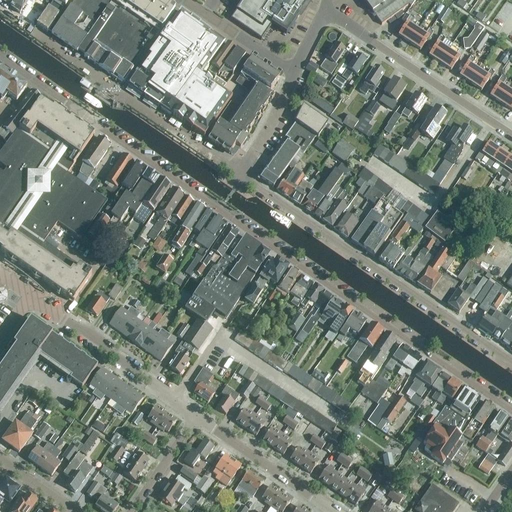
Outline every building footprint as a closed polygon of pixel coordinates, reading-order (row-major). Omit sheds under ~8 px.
[(40,8),(34,3),(29,0),(1,0),(2,3),(34,25),(39,18),(35,15),(40,8)] [(34,3),(40,8),(44,11),(50,2),(47,0),(57,0),(65,5),(68,0),(32,0),(35,1),(34,3)] [(77,54),(78,53),(106,12),(113,0),(77,0),(51,36),(77,54)] [(153,0),(122,0),(112,16),(84,57),(84,58),(99,68),(98,68),(117,81),(118,80),(124,84),(172,13),(153,0)] [(287,34),(299,17),(297,16),(307,0),(244,0),(232,19),(261,39),(271,25),(272,24),(273,25),(287,34)] [(419,0),(442,4),(444,0),(362,0),(381,26),(408,6),(411,8),(416,1),(417,0),(419,0)] [(47,33),(63,9),(53,2),(36,26),(47,33)] [(444,25),(452,12),(446,9),(438,21),(444,25)] [(84,57),(112,16),(106,12),(78,53),(84,57)] [(137,72),(127,87),(143,98),(145,99),(160,109),(171,93),(185,72),(193,61),(196,57),(194,56),(197,52),(197,51),(210,35),(196,25),(195,27),(181,16),(161,44),(159,42),(137,72)] [(409,44),(418,31),(410,26),(414,20),(410,17),(405,25),(406,25),(398,36),(409,44)] [(484,30),(476,24),(473,29),(475,30),(468,40),(464,40),(465,51),(470,50),(484,30)] [(418,31),(409,44),(420,51),(428,40),(429,40),(433,33),(429,30),(425,36),(418,31)] [(171,93),(160,109),(171,117),(173,115),(173,116),(173,117),(182,123),(183,122),(184,123),(183,123),(191,129),(204,138),(215,122),(213,121),(230,97),(222,91),(226,86),(216,78),(212,84),(211,84),(212,84),(203,77),(210,68),(208,67),(224,44),(210,34),(210,35),(197,51),(197,52),(194,56),(196,57),(193,61),(185,72),(171,93)] [(440,64),(448,52),(441,47),(445,41),(440,38),(435,45),(436,46),(429,56),(440,64)] [(212,67),(209,72),(209,73),(215,77),(219,72),(220,73),(236,51),(227,45),(226,46),(211,66),(212,67)] [(335,65),(345,51),(335,45),(330,54),(328,53),(325,57),(327,58),(326,59),(320,69),(323,71),(331,76),(337,67),(335,65)] [(236,51),(218,77),(220,78),(226,70),(233,75),(245,58),(236,51)] [(448,52),(440,64),(451,71),(458,60),(459,61),(464,54),(460,51),(456,57),(448,52)] [(505,66),(511,54),(511,53),(508,51),(506,53),(505,53),(499,62),(505,66)] [(356,76),(358,72),(366,62),(357,56),(342,78),(347,82),(352,74),(356,76)] [(471,84),(479,72),(472,67),(475,61),(471,58),(466,65),(467,66),(460,77),(471,84)] [(243,72),(242,73),(270,92),(280,78),(272,72),(252,59),(243,72)] [(373,93),(380,83),(379,82),(384,74),(375,68),(365,82),(366,82),(360,91),(366,95),(369,91),(373,93)] [(16,102),(26,88),(1,70),(0,69),(0,99),(2,101),(7,96),(16,102)] [(479,72),(471,84),(482,91),(489,80),(490,81),(495,74),(491,71),(487,77),(479,72)] [(324,87),(328,81),(318,75),(314,81),(324,87)] [(247,91),(252,85),(240,77),(235,83),(247,91)] [(341,91),(346,83),(337,77),(332,85),(341,91)] [(501,104),(509,92),(502,87),(506,81),(501,78),(497,85),(497,86),(490,97),(501,104)] [(88,90),(90,86),(83,81),(80,84),(88,90)] [(394,81),(379,103),(392,111),(397,104),(396,103),(406,89),(394,81)] [(257,87),(229,129),(244,139),(272,97),(257,87)] [(12,136),(41,99),(31,92),(0,130),(0,133),(4,137),(8,132),(12,136)] [(511,93),(509,92),(501,104),(511,111),(511,93)] [(418,116),(426,103),(415,95),(406,108),(407,108),(402,115),(408,119),(413,113),(418,116)] [(91,276),(44,243),(57,224),(80,240),(107,202),(67,175),(94,136),(82,127),(81,128),(79,127),(77,125),(78,124),(42,99),(16,136),(15,135),(0,154),(0,164),(6,170),(3,174),(0,171),(0,250),(2,252),(0,254),(72,304),(91,276)] [(226,126),(239,107),(231,102),(219,121),(226,126)] [(365,112),(374,117),(374,118),(381,107),(372,102),(365,112)] [(332,114),(334,109),(325,104),(323,109),(332,114)] [(295,124),(316,138),(318,139),(329,124),(328,123),(303,107),(299,114),(295,121),(296,121),(295,123),(295,124)] [(417,126),(403,147),(408,151),(421,133),(432,141),(439,131),(437,129),(446,116),(435,109),(426,123),(427,123),(422,130),(417,126)] [(368,125),(374,117),(365,112),(359,121),(354,129),(362,134),(368,125)] [(389,135),(401,117),(395,113),(387,125),(388,125),(384,131),(389,135)] [(343,123),(332,115),(330,118),(341,126),(343,123)] [(353,131),(359,121),(349,115),(343,124),(353,131)] [(315,139),(316,138),(295,124),(285,138),(285,139),(286,138),(289,141),(287,143),(286,144),(284,143),(261,174),(263,176),(260,180),(273,189),(288,167),(291,170),(293,171),(304,156),(303,155),(315,138),(315,139)] [(219,126),(209,140),(230,155),(230,154),(233,156),(236,156),(240,150),(245,143),(219,126)] [(453,130),(446,142),(455,148),(458,143),(463,147),(472,133),(463,127),(459,134),(453,130)] [(87,180),(111,147),(99,139),(81,163),(83,165),(80,174),(87,180)] [(346,162),(355,150),(342,141),(333,153),(346,162)] [(328,149),(318,142),(314,147),(324,154),(328,149)] [(492,161),(499,151),(488,144),(482,153),(481,152),(475,160),(480,163),(484,156),(490,160),(492,161)] [(378,158),(384,149),(379,145),(373,155),(378,158)] [(383,162),(389,152),(384,149),(378,158),(383,162)] [(450,149),(443,159),(454,166),(462,154),(456,150),(454,152),(450,149)] [(502,168),(509,158),(499,151),(492,161),(490,160),(485,167),(490,170),(495,163),(500,166),(502,168)] [(388,165),(394,155),(389,152),(383,162),(388,165)] [(117,189),(134,163),(123,155),(106,181),(117,189)] [(393,168),(399,159),(396,157),(394,155),(388,165),(393,168)] [(500,176),(506,180),(510,173),(511,174),(511,159),(509,158),(502,168),(500,166),(495,174),(500,177),(500,176)] [(398,172),(404,162),(402,161),(399,159),(393,168),(398,172)] [(441,165),(449,171),(453,166),(444,160),(441,165)] [(403,175),(409,166),(404,162),(398,172),(403,175)] [(129,195),(130,193),(131,193),(146,171),(136,165),(121,187),(122,188),(121,191),(126,194),(127,195),(128,195),(129,195)] [(342,165),(336,172),(343,177),(351,172),(342,165)] [(446,176),(449,171),(441,165),(438,170),(446,176)] [(408,178),(414,169),(409,166),(403,175),(408,178)] [(467,179),(472,172),(467,168),(462,175),(467,179)] [(362,181),(368,173),(363,169),(357,177),(362,181)] [(413,182),(419,172),(414,169),(408,178),(413,182)] [(305,178),(293,171),(291,170),(277,191),(290,200),(301,183),(302,182),(305,178)] [(442,180),(446,176),(438,170),(434,175),(442,180)] [(324,199),(326,200),(335,187),(343,177),(336,172),(335,171),(317,196),(314,194),(311,195),(302,208),(312,215),(324,199)] [(417,185),(424,175),(419,172),(413,182),(417,185)] [(126,194),(111,216),(120,223),(128,211),(135,216),(142,206),(143,206),(160,181),(148,173),(142,181),(143,182),(132,198),(127,195),(126,194)] [(367,185),(373,177),(368,173),(362,181),(365,183),(367,185)] [(511,174),(510,173),(506,181),(508,182),(503,189),(507,191),(511,184),(510,183),(511,180),(511,174)] [(83,186),(87,180),(80,174),(76,180),(83,186)] [(423,188),(429,179),(424,175),(417,185),(423,188)] [(439,185),(442,180),(434,175),(431,180),(434,182),(439,185)] [(372,188),(378,180),(373,177),(367,185),(372,188)] [(434,182),(431,180),(429,179),(423,188),(427,192),(434,182)] [(376,192),(383,184),(378,180),(372,188),(376,192)] [(153,213),(170,188),(160,181),(143,206),(142,206),(135,216),(133,219),(143,226),(152,212),(153,213)] [(301,183),(290,200),(300,207),(312,188),(315,184),(311,181),(308,185),(302,182),(301,183)] [(432,195),(439,185),(434,182),(427,192),(432,195)] [(372,188),(367,185),(365,183),(359,191),(358,194),(364,198),(376,207),(379,201),(383,197),(381,196),(376,192),(372,188)] [(381,196),(387,187),(383,184),(376,192),(381,196)] [(338,200),(339,200),(340,198),(339,198),(343,193),(340,190),(335,187),(326,200),(324,199),(312,215),(322,222),(338,200)] [(386,199),(392,191),(387,187),(381,196),(383,197),(386,199)] [(168,222),(184,197),(173,190),(156,215),(161,218),(147,238),(154,243),(168,222)] [(393,205),(399,197),(392,191),(386,199),(393,205)] [(338,200),(322,222),(332,229),(346,209),(341,205),(347,196),(343,193),(339,198),(340,198),(339,200),(338,200)] [(184,197),(168,222),(178,229),(181,223),(194,204),(184,197)] [(401,210),(407,202),(399,197),(393,205),(401,210)] [(362,250),(391,209),(379,201),(376,207),(368,218),(351,242),(362,250)] [(406,214),(411,206),(407,202),(401,210),(406,214)] [(192,231),(205,211),(196,205),(180,229),(181,230),(172,245),(180,250),(192,231)] [(410,218),(416,209),(411,206),(406,214),(407,215),(410,218)] [(402,217),(391,209),(362,250),(374,258),(390,236),(402,217)] [(410,218),(415,221),(421,213),(416,209),(410,218)] [(360,221),(364,215),(357,210),(353,217),(353,216),(350,219),(344,215),(334,230),(347,240),(358,224),(357,224),(359,221),(360,221)] [(203,232),(214,216),(205,211),(192,231),(197,235),(189,247),(192,249),(195,245),(200,236),(203,232)] [(420,225),(426,217),(421,213),(415,221),(420,225)] [(432,235),(437,239),(444,244),(456,228),(436,213),(431,221),(424,229),(432,235)] [(415,221),(410,218),(407,215),(402,223),(410,228),(419,234),(423,229),(419,226),(420,225),(415,221)] [(100,216),(87,236),(96,242),(109,222),(100,216)] [(215,241),(226,225),(214,216),(203,232),(200,236),(195,245),(201,249),(196,257),(195,259),(185,274),(191,277),(194,273),(199,264),(215,241)] [(424,229),(431,221),(426,217),(420,225),(419,226),(423,229),(424,230),(424,229)] [(398,244),(410,228),(402,223),(393,235),(393,240),(378,261),(393,271),(403,256),(404,255),(403,252),(399,249),(396,250),(393,249),(396,245),(394,244),(395,241),(398,244)] [(145,242),(153,227),(148,224),(135,246),(139,249),(144,241),(145,242)] [(199,264),(194,273),(200,277),(211,260),(212,260),(216,255),(222,259),(239,234),(228,227),(202,266),(199,264)] [(427,254),(437,239),(432,235),(419,255),(413,263),(412,263),(403,277),(415,285),(433,258),(427,254)] [(160,237),(152,246),(160,252),(168,243),(160,237)] [(212,270),(184,311),(206,325),(215,313),(225,320),(226,320),(240,298),(269,255),(261,250),(261,249),(245,238),(232,257),(227,253),(214,272),(212,270)] [(444,245),(438,241),(434,247),(440,251),(444,245)] [(447,273),(459,254),(445,245),(417,286),(441,302),(453,285),(442,277),(441,279),(435,275),(440,268),(447,273)] [(403,277),(412,263),(406,259),(411,252),(407,250),(404,255),(403,256),(405,257),(394,272),(403,277)] [(120,268),(125,261),(112,253),(108,260),(120,268)] [(165,275),(165,274),(172,263),(163,257),(156,270),(165,275)] [(137,269),(145,274),(149,268),(145,266),(147,263),(143,260),(137,269)] [(288,268),(277,260),(273,265),(270,263),(245,302),(253,307),(263,292),(262,291),(266,284),(268,285),(270,282),(272,284),(273,283),(276,286),(288,268)] [(463,283),(475,265),(469,261),(457,279),(463,283)] [(286,299),(301,277),(290,269),(275,291),(286,299)] [(302,277),(290,294),(296,298),(291,305),(296,309),(313,285),(302,277)] [(160,281),(156,278),(149,289),(153,292),(160,281)] [(458,291),(447,306),(459,314),(471,298),(476,301),(489,282),(483,278),(476,288),(471,285),(464,295),(458,291)] [(161,281),(154,291),(162,296),(169,286),(161,281)] [(476,301),(476,302),(481,306),(478,310),(484,315),(483,317),(485,319),(479,328),(492,337),(504,320),(494,313),(507,294),(501,290),(489,282),(476,301)] [(115,301),(123,289),(116,285),(108,297),(115,301)] [(314,306),(324,292),(315,286),(301,306),(305,309),(309,302),(314,306)] [(270,303),(276,294),(272,292),(266,301),(270,303)] [(308,337),(314,327),(334,299),(324,292),(314,307),(318,310),(313,318),(312,317),(301,332),(308,337)] [(97,318),(109,300),(98,293),(86,311),(88,312),(88,313),(91,315),(92,315),(97,318)] [(340,315),(346,307),(334,299),(331,303),(322,316),(314,327),(320,331),(325,323),(326,323),(328,320),(334,324),(340,315)] [(334,324),(333,326),(325,338),(331,342),(352,312),(346,307),(340,315),(334,324)] [(119,333),(135,311),(131,309),(128,314),(121,309),(109,326),(119,333)] [(129,340),(141,324),(135,319),(139,314),(135,311),(119,333),(129,340)] [(358,335),(367,322),(354,313),(345,326),(336,340),(341,343),(350,329),(358,335)] [(290,325),(298,330),(304,320),(294,314),(291,319),(294,320),(290,325)] [(504,320),(492,337),(500,343),(511,325),(511,323),(508,321),(511,316),(508,314),(504,320)] [(46,332),(30,320),(14,344),(12,343),(0,359),(0,398),(33,351),(71,378),(69,380),(82,389),(98,366),(47,331),(46,332)] [(183,342),(198,352),(213,330),(197,320),(182,342),(183,342)] [(182,340),(191,328),(185,323),(176,336),(182,340)] [(140,348),(152,332),(156,327),(152,324),(148,329),(141,324),(129,340),(129,341),(140,349),(140,348)] [(372,350),(383,334),(370,325),(359,341),(360,341),(358,344),(349,356),(347,359),(354,364),(364,351),(366,349),(368,347),(372,350)] [(511,325),(500,343),(510,350),(511,347),(511,325)] [(150,355),(166,334),(162,331),(158,336),(152,332),(140,348),(150,355)] [(238,344),(244,335),(240,331),(233,340),(238,344)] [(166,334),(150,355),(161,363),(173,346),(166,341),(169,336),(166,334)] [(243,347),(249,338),(244,335),(238,344),(243,347)] [(371,380),(372,381),(386,359),(385,358),(396,342),(386,335),(368,360),(366,364),(363,368),(358,374),(361,376),(357,382),(364,388),(369,381),(370,382),(371,380)] [(248,350),(254,341),(249,338),(243,347),(248,350)] [(253,354),(259,344),(254,341),(248,350),(253,354)] [(195,357),(198,352),(183,342),(175,354),(179,356),(170,369),(180,376),(189,363),(188,363),(192,356),(193,356),(195,357)] [(258,357),(264,348),(259,344),(253,354),(258,357)] [(403,367),(412,353),(402,346),(393,360),(392,359),(385,369),(391,373),(397,363),(403,367)] [(262,360),(268,351),(264,348),(258,357),(262,360)] [(267,363),(273,354),(268,351),(262,360),(267,363)] [(412,353),(403,367),(398,375),(402,377),(404,373),(410,377),(422,360),(412,353)] [(272,366),(278,357),(273,354),(267,363),(272,366)] [(277,370),(283,361),(278,357),(272,366),(277,370)] [(282,372),(288,364),(283,361),(277,370),(282,373),(282,372)] [(341,375),(348,364),(343,361),(336,371),(341,375)] [(228,381),(234,371),(219,363),(214,373),(228,381)] [(288,364),(282,372),(287,375),(293,366),(288,363),(288,364)] [(415,395),(433,368),(426,363),(415,378),(416,378),(412,383),(414,384),(406,395),(412,400),(415,395)] [(244,378),(250,369),(245,366),(239,375),(244,378)] [(292,378),(298,369),(293,366),(287,375),(292,378)] [(433,368),(415,395),(421,398),(426,390),(423,388),(425,385),(431,388),(441,373),(433,368)] [(208,404),(214,394),(205,388),(213,376),(203,369),(194,383),(199,386),(194,394),(208,404)] [(248,381),(254,372),(250,369),(244,378),(248,381)] [(296,381),(302,372),(298,369),(292,378),(296,381)] [(97,399),(113,378),(102,370),(90,386),(97,391),(93,397),(97,399)] [(253,384),(259,375),(254,372),(248,381),(250,382),(253,384)] [(301,384),(307,376),(302,372),(296,381),(301,384)] [(325,374),(320,382),(325,386),(331,378),(325,374)] [(436,402),(452,380),(442,374),(432,390),(436,392),(431,399),(436,402)] [(258,388),(264,379),(259,375),(253,384),(255,385),(258,388)] [(306,388),(312,379),(307,376),(301,384),(306,388)] [(380,376),(377,383),(388,388),(392,381),(380,376)] [(111,402),(123,385),(113,378),(97,399),(101,402),(104,397),(111,402)] [(263,391),(269,382),(264,379),(258,388),(263,391)] [(311,391),(317,382),(312,379),(306,388),(311,391)] [(387,391),(382,388),(375,383),(372,381),(371,380),(370,382),(369,381),(364,388),(361,394),(377,405),(380,399),(382,400),(387,391)] [(452,380),(436,402),(442,406),(445,401),(442,399),(445,396),(452,401),(462,387),(452,380)] [(239,395),(246,400),(255,387),(248,382),(239,395)] [(268,394),(274,385),(269,382),(263,391),(268,394)] [(316,394),(322,385),(317,382),(311,391),(316,394)] [(117,414),(133,393),(123,385),(111,402),(117,406),(114,411),(117,414)] [(273,397),(279,388),(274,385),(268,394),(273,397)] [(320,397),(326,388),(322,385),(316,394),(320,397)] [(224,397),(216,409),(226,416),(234,404),(239,397),(230,391),(226,387),(221,394),(224,397)] [(256,399),(261,391),(255,387),(250,395),(256,399)] [(278,400),(284,391),(279,388),(273,397),(278,400)] [(325,400),(331,391),(326,388),(320,397),(325,400)] [(468,417),(480,400),(463,388),(448,410),(445,408),(436,421),(435,420),(429,429),(433,431),(423,445),(427,447),(424,451),(432,456),(431,457),(443,465),(446,460),(450,463),(454,458),(462,446),(467,439),(463,436),(473,420),(468,417)] [(391,407),(397,398),(387,390),(387,391),(382,400),(391,407)] [(283,404),(289,395),(284,391),(278,400),(283,404)] [(329,403),(335,394),(331,391),(325,400),(329,403)] [(37,409),(44,400),(34,393),(28,403),(37,409)] [(133,393),(117,414),(121,417),(125,412),(131,417),(144,400),(133,393)] [(334,406),(339,397),(335,394),(329,403),(334,406)] [(287,407),(293,398),(289,395),(283,404),(287,407)] [(339,410),(345,401),(339,397),(334,406),(339,410)] [(261,408),(266,402),(260,398),(255,404),(261,408)] [(292,410),(298,401),(293,398),(287,407),(292,410)] [(383,419),(387,422),(390,424),(405,403),(397,398),(391,407),(387,412),(384,417),(383,419)] [(391,407),(382,400),(380,399),(377,405),(378,406),(387,412),(391,407)] [(297,413),(303,404),(298,401),(292,410),(297,413)] [(345,401),(339,410),(345,414),(351,405),(345,401)] [(266,402),(261,408),(267,412),(271,406),(266,402)] [(472,442),(477,434),(494,409),(485,402),(473,420),(463,436),(467,439),(472,442)] [(302,416),(308,407),(303,404),(297,413),(302,416)] [(384,417),(387,412),(378,406),(375,411),(384,417)] [(307,420),(313,411),(308,407),(302,416),(307,420)] [(157,429),(166,415),(155,408),(147,420),(151,423),(150,424),(157,429)] [(288,409),(284,415),(287,417),(293,421),(297,415),(288,409)] [(246,430),(255,417),(249,412),(248,414),(244,411),(236,423),(246,430)] [(311,423),(317,414),(313,411),(307,420),(311,423)] [(380,423),(383,419),(384,417),(375,411),(371,417),(380,423)] [(37,412),(34,416),(38,420),(42,415),(37,412)] [(498,435),(509,419),(499,412),(487,430),(491,433),(489,437),(488,436),(485,440),(482,438),(475,448),(485,454),(498,435)] [(11,448),(34,416),(29,413),(20,424),(23,426),(21,429),(15,424),(2,442),(11,448)] [(137,427),(144,417),(138,413),(131,423),(137,427)] [(421,413),(417,419),(421,422),(425,416),(421,413)] [(316,426),(322,417),(317,414),(311,423),(316,426)] [(166,415),(157,429),(163,433),(164,432),(168,434),(176,422),(166,415)] [(34,416),(11,448),(19,454),(32,436),(28,433),(29,431),(30,431),(38,420),(34,416)] [(428,430),(429,429),(435,420),(429,416),(422,426),(428,430)] [(255,417),(246,430),(256,437),(264,425),(261,423),(262,421),(255,417)] [(288,427),(293,421),(287,417),(282,423),(288,427)] [(321,429),(327,420),(322,417),(316,426),(321,429)] [(377,428),(380,423),(371,417),(367,422),(377,428)] [(381,431),(387,422),(383,419),(380,423),(377,428),(381,431)] [(511,421),(509,419),(498,435),(510,444),(511,440),(511,421)] [(326,432),(332,423),(327,420),(321,429),(326,432)] [(293,421),(288,427),(294,431),(298,425),(293,421)] [(332,423),(326,432),(330,435),(336,426),(332,423)] [(42,438),(49,428),(44,424),(37,434),(42,438)] [(93,433),(87,429),(84,435),(89,438),(93,433)] [(273,449),(282,436),(276,431),(275,433),(271,430),(263,442),(273,449)] [(147,443),(151,436),(146,432),(141,439),(147,443)] [(348,446),(354,437),(348,433),(342,442),(348,446)] [(94,434),(80,453),(85,457),(99,438),(94,434)] [(118,447),(124,452),(130,444),(116,434),(110,443),(113,446),(114,445),(118,447)] [(58,439),(54,436),(49,443),(53,446),(58,439)] [(151,436),(147,443),(153,446),(157,440),(151,436)] [(282,436),(273,449),(283,456),(291,444),(288,442),(289,440),(282,436)] [(315,446),(320,440),(314,436),(310,442),(315,446)] [(320,440),(315,446),(321,450),(325,443),(320,440)] [(330,455),(337,444),(332,441),(325,451),(330,455)] [(204,462),(214,449),(204,442),(196,453),(192,451),(183,463),(192,469),(200,459),(204,462)] [(40,469),(54,449),(47,444),(42,451),(37,448),(28,461),(40,469)] [(505,468),(511,457),(511,445),(510,444),(497,462),(505,468)] [(112,456),(114,453),(118,447),(114,445),(113,446),(108,453),(112,456)] [(69,464),(78,452),(70,446),(61,458),(69,464)] [(412,446),(409,451),(414,455),(418,450),(412,446)] [(460,463),(465,455),(468,451),(462,446),(454,458),(460,463)] [(120,458),(124,452),(118,447),(114,453),(120,458)] [(54,449),(40,469),(51,477),(61,464),(55,461),(61,454),(54,449)] [(300,468),(309,455),(303,450),(302,452),(298,449),(290,461),(300,468)] [(117,464),(120,458),(114,453),(112,456),(110,459),(117,464)] [(128,464),(142,473),(149,463),(137,454),(134,458),(133,457),(128,464)] [(78,455),(63,475),(70,480),(65,487),(75,494),(93,470),(83,463),(85,460),(78,455)] [(309,455),(300,468),(310,475),(318,464),(315,461),(316,459),(309,455)] [(342,466),(347,459),(341,455),(336,462),(342,466)] [(393,467),(391,455),(382,457),(384,469),(393,467)] [(465,455),(460,463),(458,466),(464,470),(471,459),(465,455)] [(491,472),(497,462),(488,456),(481,466),(491,472)] [(219,482),(233,462),(225,457),(213,474),(217,477),(215,480),(219,482)] [(347,459),(342,466),(348,470),(353,463),(347,459)] [(233,462),(219,482),(226,487),(240,467),(233,462)] [(135,483),(142,473),(128,464),(124,470),(126,471),(123,475),(135,483)] [(328,487),(336,475),(333,472),(334,470),(329,466),(328,469),(327,468),(318,481),(328,487)] [(115,476),(104,468),(100,473),(112,481),(111,482),(117,487),(122,480),(116,475),(115,476)] [(194,485),(199,478),(184,468),(179,475),(194,485)] [(361,479),(366,472),(361,468),(356,476),(361,479)] [(336,475),(328,487),(337,494),(346,481),(340,477),(342,475),(338,472),(336,475)] [(366,472),(361,479),(367,483),(373,476),(366,472)] [(248,473),(233,495),(242,501),(243,499),(249,504),(263,484),(248,473)] [(375,488),(381,478),(376,475),(369,485),(375,488)] [(165,490),(185,504),(188,500),(180,495),(183,490),(186,492),(190,486),(178,478),(174,483),(171,481),(165,490)] [(204,495),(212,484),(203,478),(195,489),(204,495)] [(9,504),(20,489),(5,479),(0,485),(0,505),(4,501),(9,504)] [(385,495),(393,484),(388,480),(379,491),(385,495)] [(346,500),(355,488),(346,481),(337,494),(346,500)] [(108,502),(102,498),(107,492),(95,484),(86,496),(92,500),(93,499),(98,503),(95,508),(101,511),(100,511),(115,511),(118,508),(108,501),(108,502)] [(365,492),(357,486),(356,488),(355,488),(346,500),(356,507),(364,494),(365,492)] [(271,509),(280,495),(270,488),(261,500),(265,503),(264,504),(271,509)] [(219,505),(228,493),(223,489),(214,501),(219,505)] [(427,509),(424,511),(453,511),(458,505),(434,489),(422,505),(427,509)] [(191,511),(193,509),(185,504),(165,490),(159,499),(171,508),(175,502),(182,507),(179,511),(191,511)] [(387,498),(393,502),(398,494),(392,490),(387,498)] [(398,494),(393,502),(398,506),(404,498),(398,494)] [(29,511),(37,502),(27,495),(22,502),(19,500),(9,511),(29,511)] [(280,495),(271,509),(275,511),(278,511),(279,511),(283,511),(290,502),(280,495)] [(186,504),(193,509),(197,503),(190,498),(186,504)] [(385,511),(387,510),(381,506),(383,504),(379,501),(378,503),(377,503),(370,511),(385,511)]
